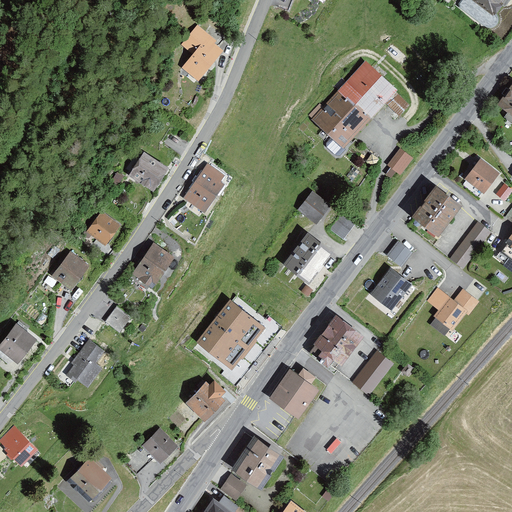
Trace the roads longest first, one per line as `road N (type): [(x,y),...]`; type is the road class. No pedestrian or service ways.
road 1 (unclassified): [(263,0),(194,152),(0,422)]
road 2 (secondary): [(238,416),(511,48)]
road 3 (track): [(399,138),(412,99),(377,60),(348,57),(328,74),(274,141),(239,291)]
road 4 (unknown): [(295,354),(345,393),(307,463)]
road 5 (unclassified): [(134,511),(238,416)]
